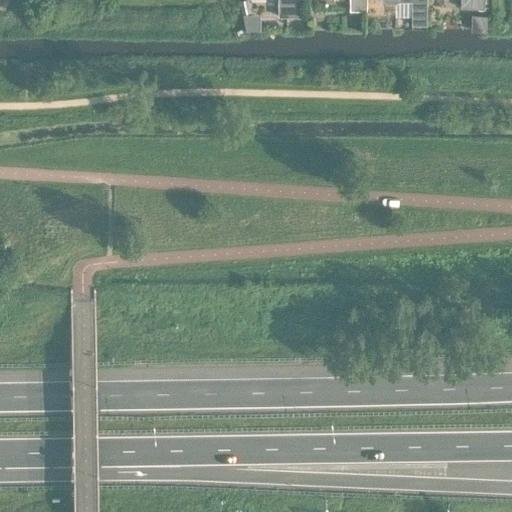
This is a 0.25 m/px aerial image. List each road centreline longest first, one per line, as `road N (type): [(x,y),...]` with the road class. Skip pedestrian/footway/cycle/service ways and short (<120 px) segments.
road 1 (motorway): [(511,383),(0,396)]
road 2 (motorway): [(197,449),(511,489)]
road 3 (motorway): [(197,449),(511,445)]
road 4 (motorway): [(0,453),(197,449)]
